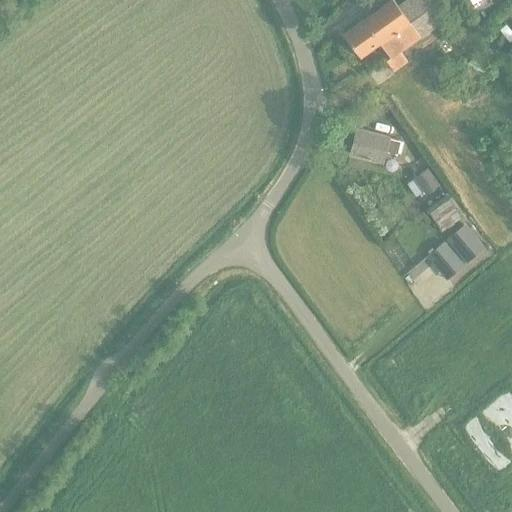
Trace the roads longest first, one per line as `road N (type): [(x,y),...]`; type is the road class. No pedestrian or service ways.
road 1 (unclassified): [(0,511),(177,293),(244,237)]
road 2 (unclassified): [(449,511),(244,237)]
road 3 (unclassified): [(244,237),(294,164),(311,112),(307,62),(280,0)]
